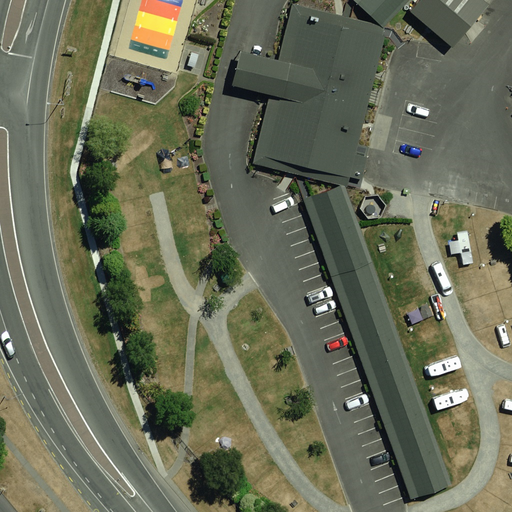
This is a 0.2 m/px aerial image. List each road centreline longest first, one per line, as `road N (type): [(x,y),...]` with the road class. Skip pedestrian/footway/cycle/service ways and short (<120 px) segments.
road 1 (trunk): [(28,94),(30,192),(55,320),(106,434),(164,511)]
road 2 (trunk): [(122,511),(37,390)]
